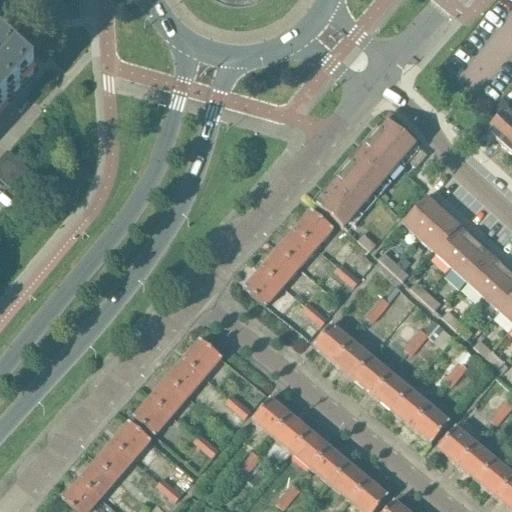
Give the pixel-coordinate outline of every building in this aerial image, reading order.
[(0,45),(0,112),(33,76),(0,45)] [(511,116),(505,110),(485,133),(500,147),(511,133),(511,116)] [(388,125),(373,143),(401,167),(416,149),(407,142),(411,137),(392,120),(388,125)] [(511,133),(500,147),(511,156),(511,133)] [(359,159),(386,183),(401,167),(373,143),(359,159)] [(408,165),(415,171),(426,158),(419,152),(408,165)] [(7,154),(0,161),(0,183),(16,198),(35,178),(7,154)] [(344,175),(372,199),(386,183),(359,159),(344,175)] [(330,192),(358,216),(372,199),(344,175),(330,192)] [(358,216),(330,192),(316,208),(343,232),(358,216)] [(377,202),(383,208),(389,201),(383,195),(377,202)] [(417,243),(443,215),(426,199),(401,228),(417,243)] [(443,215),(417,243),(433,257),(459,229),(443,215)] [(459,229),(433,257),(450,272),(475,244),(459,229)] [(363,237),(357,244),(369,255),(376,249),(363,237)] [(475,244),(450,272),(466,286),(491,259),(475,244)] [(390,274),(396,267),(384,256),(377,263),(390,274)] [(491,259),(466,286),(482,301),(507,274),(491,259)] [(267,267),(253,282),(282,308),(295,293),(267,267)] [(396,267),(390,274),(402,285),(408,279),(396,267)] [(511,278),(507,274),(482,301),(498,316),(511,300),(511,278)] [(253,282),(240,296),(269,322),(282,308),(253,282)] [(421,303),(428,296),(415,285),(409,292),(421,303)] [(240,296),(227,310),(256,336),(269,322),(240,296)] [(428,296),(421,303),(434,314),(440,308),(428,296)] [(511,300),(498,316),(511,328),(511,300)] [(227,310),(215,325),(243,350),(256,336),(227,310)] [(453,332),(460,326),(447,314),(441,321),(453,332)] [(316,323),(308,332),(314,337),(322,328),(316,323)] [(215,325),(202,339),(230,365),(243,350),(215,325)] [(460,326),(453,332),(466,344),(472,337),(460,326)] [(308,332),(300,341),(306,346),(314,337),(308,332)] [(327,333),(319,341),(325,347),(333,338),(327,333)] [(202,339),(189,353),(217,379),(230,365),(202,339)] [(319,341),(311,350),(317,356),(325,347),(319,341)] [(485,362),(492,355),(479,343),(473,350),(485,362)] [(290,351),(282,360),(288,366),(296,357),(290,351)] [(189,353),(176,367),(204,393),(217,379),(189,353)] [(362,353),(348,368),(377,394),(390,379),(362,353)] [(502,377),(507,371),(503,367),(504,366),(492,355),(485,362),(502,377)] [(282,360),(274,369),(280,374),(288,366),(282,360)] [(301,361),(293,370),(299,375),(307,366),(301,361)] [(176,367),(163,381),(191,407),(204,393),(176,367)] [(348,368),(335,383),(364,408),(377,394),(348,368)] [(293,370),(285,379),(291,384),(299,375),(293,370)] [(264,380),(256,389),(262,394),(270,385),(264,380)] [(163,381),(150,396),(178,421),(191,407),(163,381)] [(335,383),(322,397),(351,423),(364,408),(335,383)] [(256,389),(248,397),(254,403),(262,394),(256,389)] [(275,389),(267,398),(273,404),(281,395),(275,389)] [(150,396),(136,411),(165,436),(178,421),(150,396)] [(322,397),(310,411),(338,437),(351,423),(322,397)] [(267,398),(259,407),(265,413),(273,404),(267,398)] [(442,399),(429,414),(457,440),(471,425),(442,399)] [(239,408),(230,417),(236,422),(244,413),(239,408)] [(310,411),(297,425),(325,451),(338,437),(310,411)] [(429,414),(416,428),(444,454),(457,440),(429,414)] [(230,417),(222,426),(228,431),(236,422),(230,417)] [(249,418),(241,427),(247,432),(255,423),(249,418)] [(297,425),(284,439),(312,465),(325,451),(297,425)] [(241,427),(233,436),(239,441),(247,432),(241,427)] [(416,428),(403,442),(431,468),(444,454),(416,428)] [(213,436),(205,445),(211,451),(219,442),(213,436)] [(284,439),(271,454),(299,479),(312,465),(284,439)] [(403,442),(390,456),(418,482),(431,468),(403,442)] [(205,445),(197,454),(203,460),(211,451),(205,445)] [(223,446),(215,455),(221,461),(229,452),(223,446)] [(271,454),(258,468),(286,494),(299,479),(271,454)] [(215,455),(207,464),(213,469),(221,461),(215,455)] [(492,455),(483,464),(489,469),(497,460),(492,455)] [(390,456),(377,471),(406,496),(418,482),(390,456)] [(502,464),(494,473),(500,479),(508,470),(502,464)] [(258,468),(245,482),(273,508),(286,494),(258,468)] [(479,469),(471,478),(477,483),(485,474),(479,469)] [(377,471),(364,485),(393,511),(406,496),(377,471)] [(471,478),(463,487),(468,492),(477,483),(471,478)] [(489,479),(481,487),(487,493),(495,484),(489,479)] [(245,482),(231,497),(247,511),(269,511),(273,508),(245,482)] [(364,485),(351,499),(365,511),(391,511),(393,511),(364,485)] [(481,487),(473,496),(479,502),(487,493),(481,487)] [(453,497),(445,506),(451,511),(459,503),(453,497)] [(365,511),(351,499),(339,511),(365,511)]
